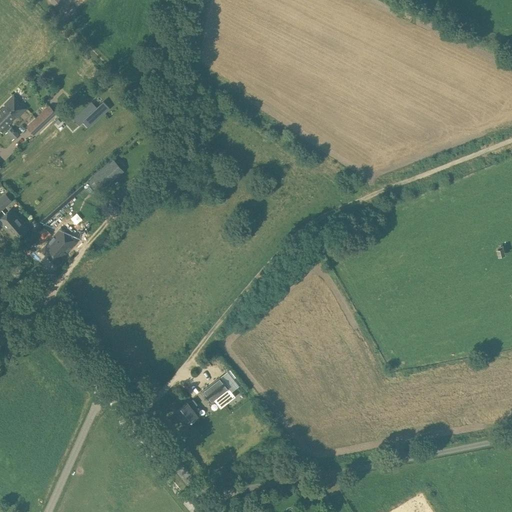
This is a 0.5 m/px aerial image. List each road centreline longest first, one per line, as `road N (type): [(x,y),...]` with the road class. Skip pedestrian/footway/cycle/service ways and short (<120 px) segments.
road 1 (track): [(135,412),(168,385),(293,234),(332,208),(511,139)]
road 2 (unclassified): [(206,501),(511,436)]
road 3 (tertiary): [(99,368),(0,255)]
road 4 (tertiary): [(206,501),(121,395)]
road 5 (unclassified): [(48,511),(101,397)]
